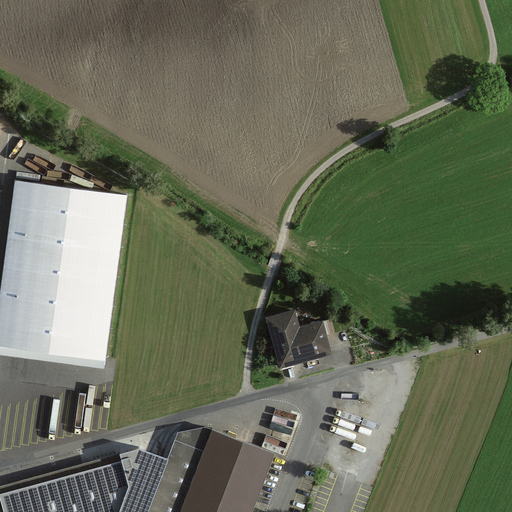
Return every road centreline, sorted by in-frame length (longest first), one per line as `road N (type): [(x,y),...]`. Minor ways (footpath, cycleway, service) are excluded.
road 1 (residential): [(511,327),(0,463)]
road 2 (track): [(482,0),(495,45),(486,78),(338,157),(304,192),(259,307),(245,399)]
